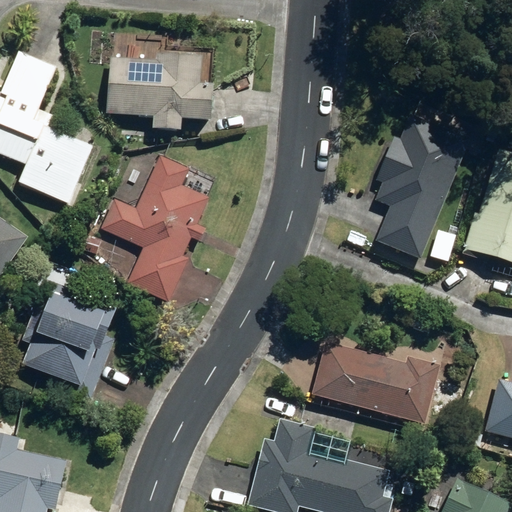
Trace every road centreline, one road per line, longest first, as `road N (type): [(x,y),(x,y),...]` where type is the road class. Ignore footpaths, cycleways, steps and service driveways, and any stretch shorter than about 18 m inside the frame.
road 1 (residential): [(146,511),(179,425),(273,266),(301,168),(315,0)]
road 2 (unknown): [(313,243),(468,314),(511,323)]
